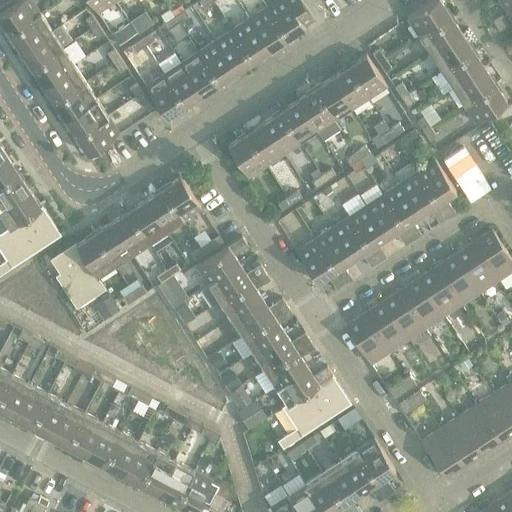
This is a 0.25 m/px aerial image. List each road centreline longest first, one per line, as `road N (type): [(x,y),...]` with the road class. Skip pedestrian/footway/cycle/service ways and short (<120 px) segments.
road 1 (tertiary): [(193,133),(115,186),(70,180),(0,78)]
road 2 (tertiary): [(395,0),(193,133)]
road 3 (residential): [(319,317),(193,133)]
road 4 (residential): [(439,504),(319,317)]
road 5 (unclassified): [(319,317),(502,196)]
road 6 (residential): [(163,511),(0,426)]
